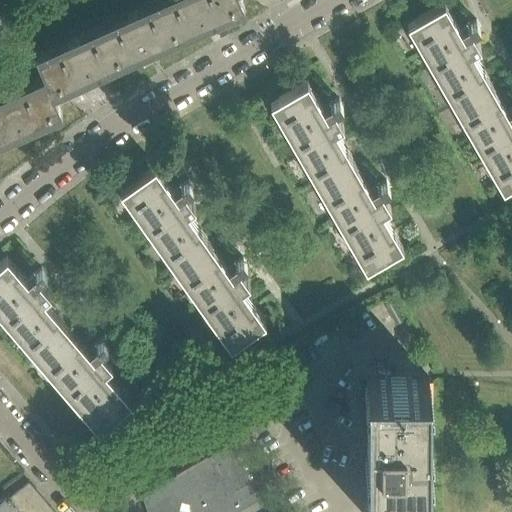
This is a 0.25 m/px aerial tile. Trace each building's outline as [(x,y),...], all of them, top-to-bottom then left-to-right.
[(120,59),(177,33),(162,0),(157,0),(104,24),(120,59)] [(241,0),(162,0),(177,33),(244,4),(241,0)] [(460,29),(454,18),(444,1),(408,22),(439,77),(476,56),(473,51),(481,46),(472,31),(480,26),(476,20),(460,29)] [(120,59),(104,24),(37,53),(46,73),(46,74),(52,89),(120,59)] [(507,110),(483,68),(476,56),(439,77),(471,132),(507,110)] [(57,100),(52,89),(46,74),(0,94),(0,136),(61,109),(61,108),(57,100)] [(323,108),(317,97),(307,80),(271,102),(300,152),(304,159),(340,137),(336,130),(344,125),(335,110),(343,106),(339,99),(323,108)] [(511,107),(507,110),(471,132),(503,187),(511,182),(511,107)] [(370,189),(347,148),(340,137),(304,159),(333,210),(370,189)] [(174,191),(166,180),(155,165),(121,189),(159,243),(193,218),(188,211),(195,206),(185,192),(193,187),(189,180),(174,191)] [(383,211),(391,207),(382,192),(390,187),(386,180),(370,189),(333,210),(366,267),(403,245),(383,211)] [(228,268),(200,228),(193,218),(159,243),(193,292),(228,268)] [(40,280),(47,274),(42,267),(28,279),(7,255),(0,261),(0,311),(17,332),(20,329),(21,329),(49,305),(44,298),(51,293),(40,280)] [(243,288),(250,283),(240,269),(247,263),(243,257),(228,268),(193,292),(231,345),(265,320),(243,288)] [(89,351),(69,328),(49,305),(21,329),(29,339),(26,342),(48,368),(52,365),(60,375),(89,351)] [(131,400),(105,370),(112,364),(101,351),(108,345),(103,339),(89,351),(60,375),(57,378),(78,403),(81,400),(90,410),(87,413),(99,427),(131,400)] [(428,511),(429,425),(429,377),(366,377),(366,426),(364,426),(364,447),(366,447),(366,511),(428,511)] [(152,411),(130,423),(139,439),(161,426),(152,411)] [(237,438),(205,456),(227,493),(244,483),(254,499),(268,491),(237,438)] [(232,511),(254,499),(244,483),(227,493),(205,456),(142,493),(148,511),(232,511)] [(29,482),(23,487),(29,495),(36,490),(29,482)] [(23,487),(16,492),(23,501),(29,495),(23,487)] [(21,511),(25,511),(43,498),(36,490),(29,495),(23,501),(16,506),(21,511)] [(16,492),(11,496),(12,499),(11,500),(16,506),(23,501),(16,492)] [(21,511),(16,506),(11,500),(12,499),(11,496),(10,497),(8,494),(6,496),(7,497),(0,502),(0,511),(21,511)] [(45,511),(51,507),(43,498),(25,511),(45,511)]
